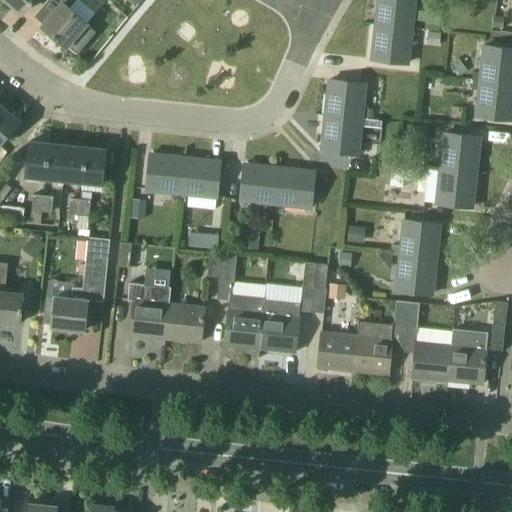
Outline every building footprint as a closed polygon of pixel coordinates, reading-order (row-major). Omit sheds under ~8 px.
[(1,0),(19,16),(33,0),(1,0)] [(75,57),(94,35),(96,32),(69,8),(76,0),(47,0),(32,18),(41,27),(40,28),(64,49),(65,48),(75,57)] [(415,0),(378,0),(376,24),(413,28),(415,0)] [(493,26),(502,27),(504,17),(494,15),(493,26)] [(409,64),(413,29),(413,28),(376,24),(372,60),(409,64)] [(428,31),(427,44),(439,45),(440,33),(428,31)] [(511,48),(500,47),(484,45),(480,81),(511,84),(511,48)] [(452,63),(458,72),(465,68),(459,59),(452,63)] [(325,115),(362,119),(363,109),(366,84),(349,82),(329,80),(325,115)] [(511,120),(511,118),(511,84),(480,81),(476,116),(511,120)] [(364,108),(363,118),(372,119),(373,109),(364,108)] [(0,141),(2,139),(15,123),(1,111),(0,111),(0,141)] [(358,154),(361,128),(362,119),(325,115),(321,150),(358,154)] [(363,119),(363,128),(374,129),(375,120),(363,119)] [(408,125),(406,145),(422,147),(425,127),(408,125)] [(479,136),(459,134),(443,133),(439,168),(476,172),(479,136)] [(45,177),(48,143),(29,141),(25,176),(45,177)] [(64,180),(67,145),(48,143),(45,177),(64,180)] [(74,181),(82,181),(86,147),(67,145),(64,180),(74,181)] [(102,183),(103,169),(105,149),(86,147),(82,181),(102,183)] [(181,194),(185,158),(150,154),(146,190),(181,194)] [(216,198),(218,181),(220,161),(185,158),(181,194),(216,198)] [(279,167),(244,164),(240,200),(267,203),(275,204),(279,167)] [(402,187),(403,181),(416,182),(418,166),(405,165),(392,164),(390,186),(402,187)] [(311,208),(312,191),(314,171),(279,167),(275,204),(284,205),(311,208)] [(472,207),(476,172),(439,168),(436,203),(472,207)] [(82,192),(82,199),(90,200),(91,200),(92,192),(82,192)] [(31,209),(42,211),(44,196),(33,194),(31,209)] [(51,212),(53,196),(44,196),(42,211),(51,212)] [(80,215),(82,199),(71,198),(70,214),(80,215)] [(131,217),(144,219),(146,200),(133,198),(131,217)] [(88,216),(90,200),(82,199),(80,215),(88,216)] [(283,215),(284,205),(275,204),(274,214),(283,215)] [(41,223),(42,211),(31,209),(30,221),(41,223)] [(79,229),(87,229),(88,216),(80,215),(79,229)] [(403,220),(400,246),(399,255),(436,259),(439,224),(419,222),(403,220)] [(360,243),(362,227),(349,226),(347,242),(360,243)] [(258,250),(260,232),(243,230),(241,248),(258,250)] [(218,234),(204,233),(203,247),(217,249),(218,234)] [(31,250),(37,255),(46,244),(34,236),(26,247),(31,250)] [(72,287),(71,296),(55,294),(51,327),(84,330),(88,299),(103,301),(110,239),(88,237),(87,244),(86,257),(85,263),(82,288),(72,287)] [(120,240),(118,266),(129,267),(131,241),(120,240)] [(390,254),(399,255),(400,246),(391,245),(390,254)] [(219,277),(222,253),(210,252),(208,276),(219,277)] [(352,253),(340,252),(338,265),(350,266),(352,253)] [(263,312),(266,285),(234,281),(237,255),(222,253),(219,277),(220,277),(217,298),(229,299),(224,345),(259,349),(263,312)] [(432,294),(436,259),(399,255),(395,290),(432,294)] [(0,321),(19,323),(23,291),(6,289),(9,264),(0,262),(0,321)] [(311,311),(314,287),(317,264),(305,262),(300,310),(311,311)] [(317,264),(314,287),(326,289),(328,265),(317,264)] [(330,283),(329,298),(345,299),(346,284),(330,283)] [(165,339),(169,302),(165,302),(165,298),(170,298),(170,291),(137,288),(136,298),(134,298),(130,335),(165,339)] [(395,301),(393,325),(393,327),(405,328),(408,302),(395,301)] [(490,349),(502,351),(507,302),(495,301),(490,349)] [(200,342),(204,306),(169,302),(165,339),(200,342)] [(405,328),(417,330),(419,303),(408,302),(405,328)] [(298,316),(263,312),(259,349),(295,352),(298,316)] [(388,374),(390,350),(393,327),(393,325),(359,321),(357,334),(356,334),(352,371),(388,374)] [(352,371),(356,334),(321,330),(317,367),(352,371)] [(486,348),(481,348),(483,336),(459,334),(458,346),(451,345),(447,380),(482,384),(486,348)] [(447,380),(451,345),(415,341),(414,353),(412,377),(447,380)] [(56,511),(57,505),(28,502),(26,511),(56,511)]
